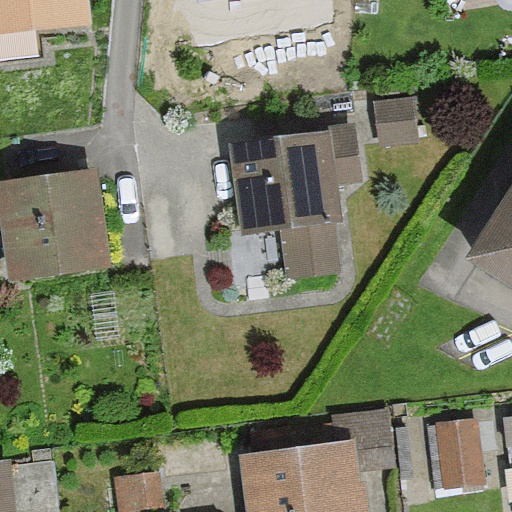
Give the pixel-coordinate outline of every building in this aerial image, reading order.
[(83,0),(0,0),(0,54),(89,41),(83,0)] [(412,109),(382,111),(384,150),(415,148),(412,109)] [(359,195),(352,138),(229,153),(240,247),(270,244),(275,286),(347,277),(337,197),(359,195)] [(511,184),(465,255),(511,285),(511,184)] [(92,189),(3,201),(14,287),(104,275),(92,189)] [(328,426),(331,449),(242,460),(248,511),(361,511),(357,479),(392,474),(385,419),(328,426)] [(472,429),(438,434),(446,494),(480,489),(472,429)] [(58,511),(54,468),(0,473),(0,511),(58,511)]
